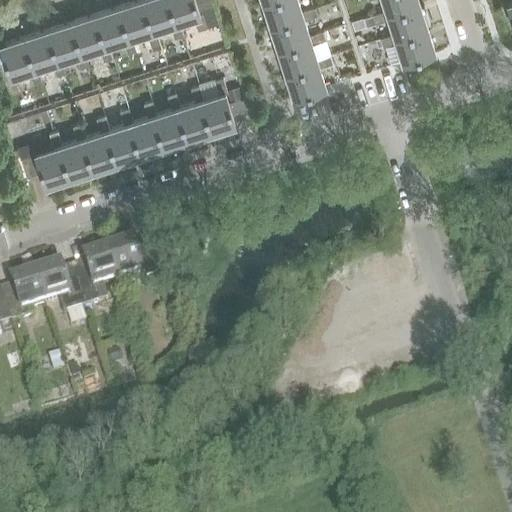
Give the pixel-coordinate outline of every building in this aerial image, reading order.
[(141,0),(135,0),(118,6),(129,38),(132,37),(146,32),(150,46),(159,43),(155,30),(153,30),(141,0)] [(141,0),(153,30),(155,30),(169,25),(173,38),(183,35),(179,22),(176,23),(168,0),(141,0)] [(168,0),(176,23),(179,22),(194,17),(198,30),(206,27),(201,13),(199,14),(194,0),(168,0)] [(194,0),(198,11),(212,6),(210,0),(194,0)] [(302,14),(301,11),(297,0),(264,0),(262,1),(269,24),(302,14)] [(418,3),(417,0),(367,0),(368,0),(367,0),(382,0),(386,11),(386,13),(418,3)] [(426,27),(418,3),(386,13),(386,11),(372,15),(375,24),(388,20),(393,34),(394,37),(426,27)] [(118,6),(94,14),(105,45),(107,45),(122,40),(126,53),(136,50),(132,37),(129,38),(118,6)] [(309,38),(309,35),(304,20),(317,16),(314,7),(301,11),(302,14),(269,24),(277,48),(309,38)] [(111,57),(107,45),(105,45),(94,14),(70,21),(81,52),(83,52),(98,47),(102,60),(111,57)] [(87,65),(83,52),(81,52),(70,21),(47,29),(58,60),(59,59),(74,54),(78,68),(81,67),(86,65),(87,65)] [(434,51),(426,27),(394,37),(393,34),(380,38),(383,47),(396,43),(402,61),(434,51)] [(64,72),(59,59),(58,60),(47,29),(23,36),(34,67),(36,67),(50,62),(55,75),(64,72)] [(317,61),(316,58),(311,44),(324,39),(322,31),(309,35),(309,38),(277,48),(285,72),(317,61)] [(40,80),(36,67),(34,67),(23,36),(0,43),(0,47),(9,75),(28,69),(32,83),(40,80)] [(293,96),(324,86),(318,67),(332,63),(329,53),(316,58),(317,61),(285,72),(293,96)] [(213,80),(199,85),(214,130),(234,123),(232,115),(227,102),(224,93),(227,92),(222,77),(213,80)] [(193,101),(179,106),(190,138),(214,130),(203,98),(198,84),(189,87),(193,101)] [(240,86),(227,90),(230,101),(243,97),(240,86)] [(166,145),(190,138),(179,106),(174,93),(165,96),(169,109),(155,114),(166,145)] [(227,102),(232,115),(247,110),(243,97),(230,101),(227,102)] [(146,117),(132,121),(143,153),(166,145),(155,114),(151,100),(142,103),(146,117)] [(108,128),(119,160),(143,153),(132,121),(128,108),(119,111),(123,124),(108,128)] [(85,136),(96,168),(119,160),(108,128),(104,115),(95,118),(99,131),(85,136)] [(72,176),(96,168),(85,136),(80,123),(71,126),(76,139),(61,144),(72,176)] [(44,185),(72,176),(61,144),(57,130),(48,133),(52,146),(34,152),(40,173),(44,185)] [(40,173),(34,152),(20,157),(26,177),(40,173)] [(131,241),(107,249),(117,281),(141,273),(144,280),(155,277),(147,251),(135,255),(131,241)] [(86,271),(75,274),(85,307),(108,300),(103,285),(117,281),(107,249),(82,257),(86,271)] [(34,272),(44,304),(59,299),(64,314),(85,307),(75,274),(63,278),(58,264),(34,272)] [(14,294),(3,298),(11,323),(23,319),(20,312),(44,304),(34,272),(9,280),(14,294)] [(0,336),(2,336),(0,329),(0,326),(11,323),(3,298),(0,298),(0,336)] [(117,350),(104,354),(108,367),(121,363),(117,350)] [(58,353),(49,356),(54,370),(62,367),(58,353)] [(79,376),(75,365),(69,367),(72,378),(79,376)]
